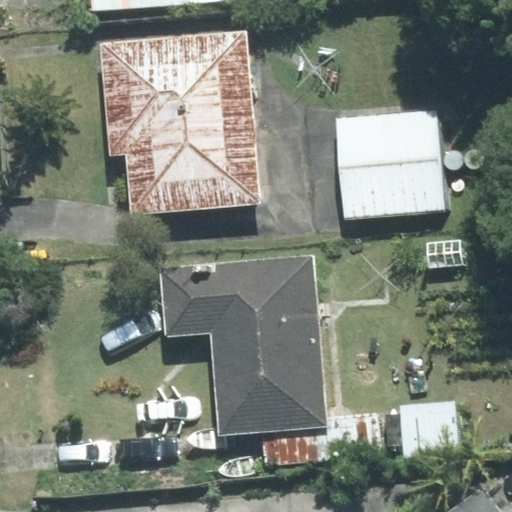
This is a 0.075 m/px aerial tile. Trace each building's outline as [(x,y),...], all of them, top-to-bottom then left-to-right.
[(122,163),(140,161),(145,217),(272,203),(267,34),(130,45),(112,46),(122,163)] [(452,117),(348,123),(353,217),(457,211),(452,117)] [(176,345),(229,340),(236,430),(347,421),(334,257),(223,266),(170,270),(176,345)] [(467,399),(410,402),(412,451),(469,448),(467,399)] [(511,511),(511,490),(482,511),(511,511)]
